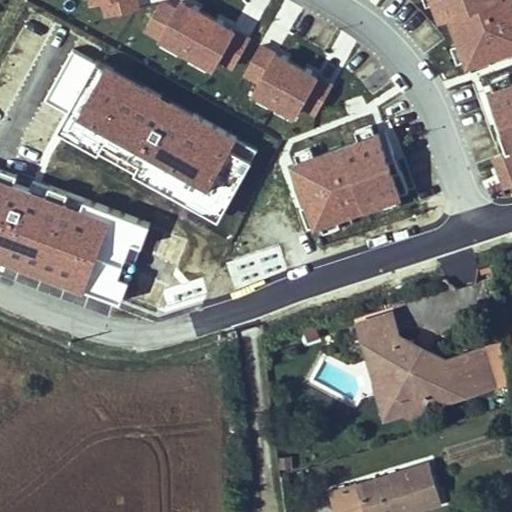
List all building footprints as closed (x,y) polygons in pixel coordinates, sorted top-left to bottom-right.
[(333,67),(360,93),(382,71),(355,45),(333,67)] [(511,81),(490,89),(511,149),(511,148),(511,81)] [(314,222),(400,193),(380,132),(293,162),(314,222)] [(0,169),(0,212),(33,215),(36,173),(0,169)] [(177,260),(164,219),(107,238),(105,230),(84,237),(97,278),(116,272),(119,279),(177,260)] [(414,339),(402,343),(392,312),(358,323),(367,355),(386,349),(393,373),(384,389),(421,410),(429,395),(442,401),(480,390),(468,352),(447,359),(430,351),(426,359),(416,353),(415,343),(414,339)] [(430,351),(415,343),(416,353),(426,359),(430,351)] [(483,347),(468,352),(480,390),(495,385),(483,347)] [(416,418),(421,410),(384,389),(393,373),(386,349),(367,355),(386,417),(403,411),(416,418)] [(429,462),(331,492),(336,511),(391,511),(397,510),(397,511),(411,511),(441,503),(429,462)]
